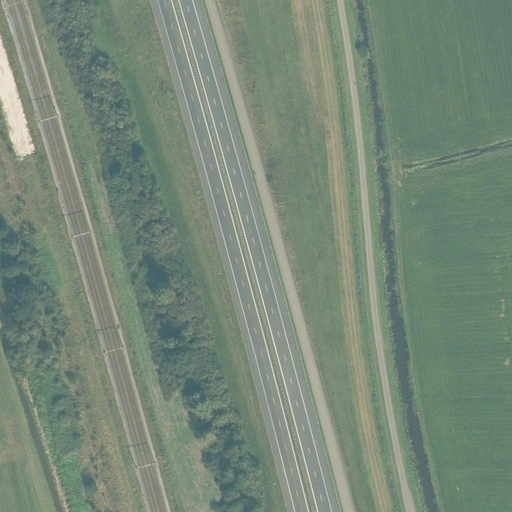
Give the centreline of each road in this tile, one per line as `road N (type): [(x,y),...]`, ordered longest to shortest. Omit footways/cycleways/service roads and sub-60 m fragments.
road 1 (unclassified): [(349,511),(205,0)]
road 2 (motorway): [(323,511),(184,0)]
road 3 (motorway): [(162,0),(300,511)]
road 4 (unclassified): [(411,511),(379,354),(338,0)]
